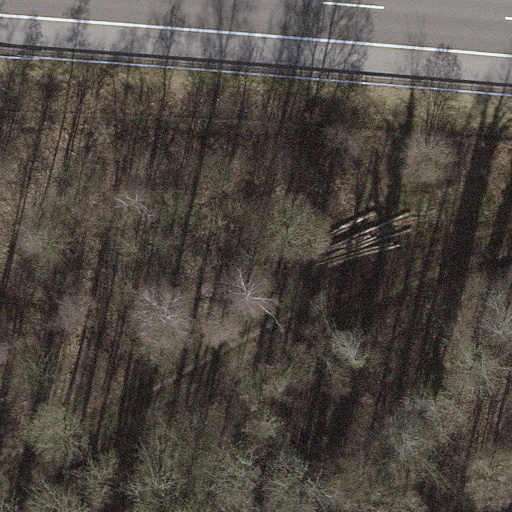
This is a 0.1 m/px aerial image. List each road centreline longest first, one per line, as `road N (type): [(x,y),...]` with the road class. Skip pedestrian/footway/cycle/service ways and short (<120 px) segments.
road 1 (track): [(0,481),(390,288),(511,254)]
road 2 (motorway): [(275,0),(511,19)]
